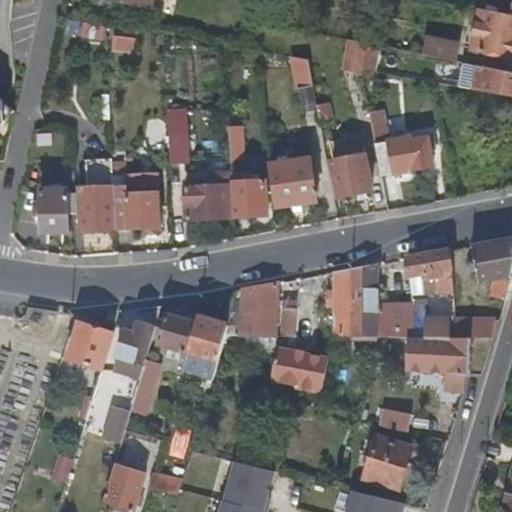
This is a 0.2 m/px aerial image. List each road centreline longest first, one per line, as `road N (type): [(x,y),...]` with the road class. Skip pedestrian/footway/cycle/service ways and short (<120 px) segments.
road 1 (secondary): [(511,211),(166,277),(100,285),(0,278)]
road 2 (residential): [(0,227),(54,0)]
road 3 (residential): [(450,511),(511,326)]
